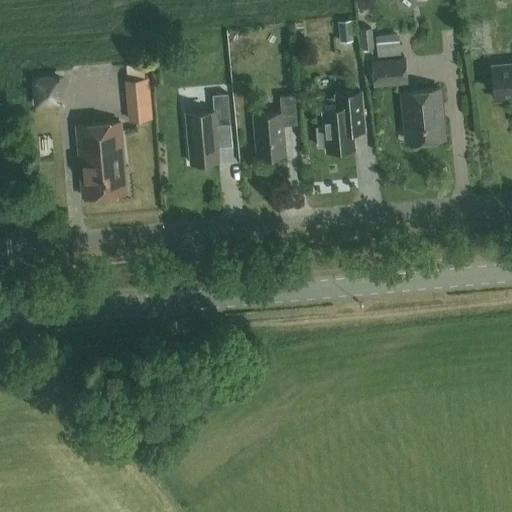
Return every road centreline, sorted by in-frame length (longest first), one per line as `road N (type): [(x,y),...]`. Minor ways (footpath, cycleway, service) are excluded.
road 1 (unclassified): [(0,249),(511,204)]
road 2 (secondary): [(0,321),(511,276)]
